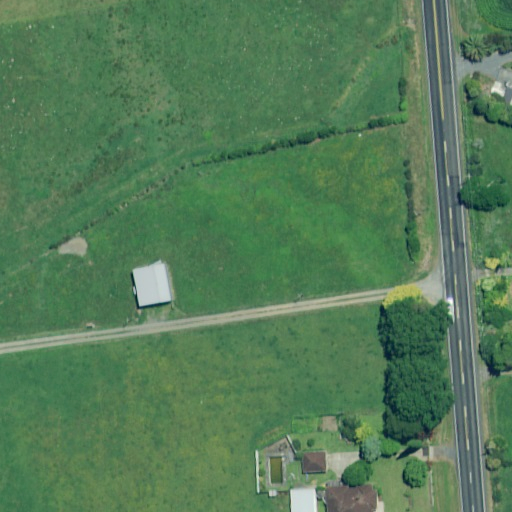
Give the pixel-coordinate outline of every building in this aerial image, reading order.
[(174,301),(167,265),(136,271),(139,287),(134,288),(135,294),(140,293),(143,307),(174,301)] [(327,472),(326,452),(305,453),(306,473),(327,472)] [(282,478),(282,459),(269,460),(270,479),(282,478)] [(378,511),(379,488),(331,487),(330,511),(378,511)] [(317,511),(316,489),(293,490),(293,511),(317,511)]
